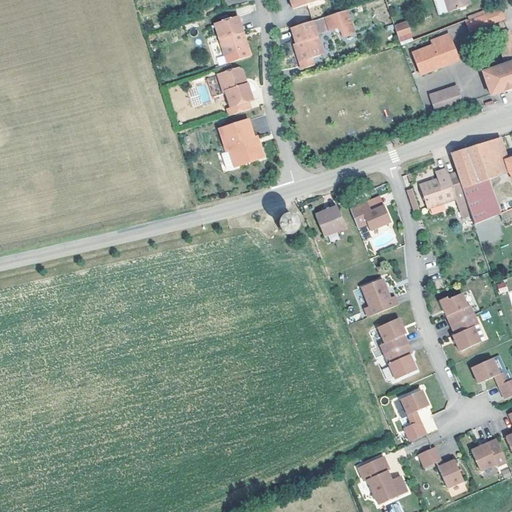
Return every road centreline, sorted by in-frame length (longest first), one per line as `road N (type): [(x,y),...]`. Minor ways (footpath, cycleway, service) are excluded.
road 1 (tertiary): [(295,191),(0,265)]
road 2 (residential): [(386,161),(405,217),(418,310),(458,407)]
road 3 (residential): [(295,191),(269,90),(261,0)]
road 4 (tertiary): [(511,119),(386,161)]
